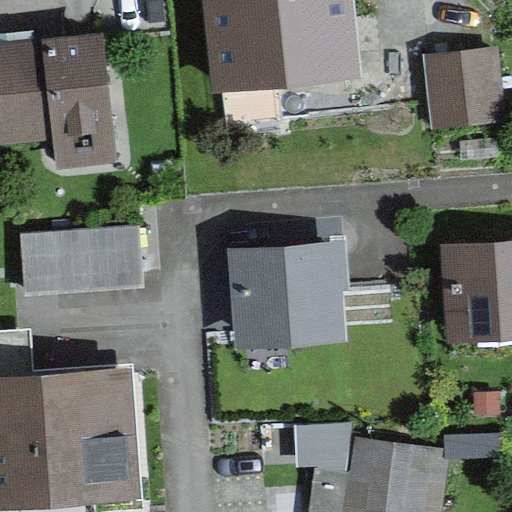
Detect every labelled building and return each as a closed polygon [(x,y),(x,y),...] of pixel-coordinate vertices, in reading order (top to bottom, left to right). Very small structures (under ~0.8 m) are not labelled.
[(337,0),(196,0),(205,94),(345,81),(337,0)] [(90,42),(0,48),(0,151),(42,149),(44,174),(98,170),(90,42)] [(494,55),(423,62),(430,133),(501,126),(494,55)] [(132,240),(13,245),(15,299),(134,295),(132,240)] [(511,252),(431,257),(433,336),(511,334),(511,252)] [(330,257),(216,261),(218,353),(337,349),(330,257)] [(131,362),(0,371),(0,504),(141,495),(131,362)] [(338,511),(341,482),(310,479),(307,511),(338,511)]
